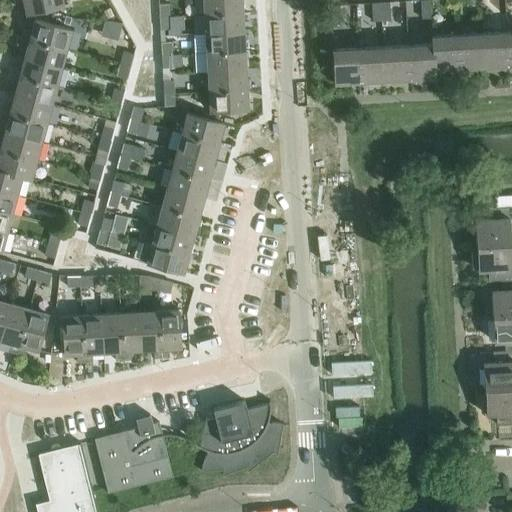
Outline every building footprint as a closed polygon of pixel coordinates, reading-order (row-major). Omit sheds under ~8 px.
[(61,0),(13,0),(15,3),(23,2),(26,14),(63,6),(61,0)] [(241,0),(203,0),(204,15),(242,13),(241,0)] [(421,18),(430,18),(429,0),(420,1),(421,18)] [(389,2),(380,3),(381,21),(390,20),(389,2)] [(381,21),(380,3),(371,3),(372,21),(381,21)] [(158,4),(158,18),(169,17),(168,4),(158,4)] [(339,5),(330,6),(331,24),(340,23),(339,5)] [(242,13),(204,15),(205,34),(243,31),(242,13)] [(169,17),(158,18),(159,30),(170,29),(169,17)] [(23,29),(21,37),(66,49),(71,29),(35,20),(31,32),(23,29)] [(243,31),(205,34),(206,53),(244,50),(243,31)] [(506,32),(481,33),(483,67),(508,66),(506,32)] [(481,33),(457,34),(459,69),(483,67),(481,33)] [(457,34),(432,36),(434,78),(435,78),(434,70),(459,69),(457,34)] [(432,44),(407,45),(410,79),(434,78),(432,36),(431,36),(432,44)] [(66,49),(21,37),(19,44),(27,46),(24,57),(61,67),(66,49)] [(160,42),(161,55),(171,55),(170,42),(160,42)] [(407,45),(383,47),(385,81),(410,79),(407,45)] [(383,47),(358,48),(360,82),(385,81),(383,47)] [(360,82),(358,48),(333,49),(335,84),(360,82)] [(244,50),(206,53),(207,72),(245,70),(244,50)] [(124,51),(120,64),(130,66),(134,54),(124,51)] [(171,55),(161,55),(161,68),(172,67),(171,55)] [(13,66),(11,74),(56,86),(61,67),(24,57),(21,69),(13,66)] [(130,66),(120,64),(117,76),(127,78),(130,66)] [(245,70),(207,72),(208,91),(246,89),(245,70)] [(56,86),(11,74),(9,81),(17,83),(14,95),(51,104),(56,86)] [(162,81),(163,94),(173,93),(173,80),(162,81)] [(114,88),(111,101),(121,104),(124,91),(114,88)] [(246,89),(208,91),(210,111),(248,109),(246,89)] [(173,93),(163,94),(164,107),(174,106),(173,93)] [(3,103),(1,111),(46,123),(51,104),(14,95),(11,106),(3,103)] [(121,104),(111,101),(107,113),(118,116),(121,104)] [(133,106),(130,118),(140,121),(143,109),(133,106)] [(46,123),(1,111),(0,113),(0,118),(7,120),(4,132),(41,142),(46,123)] [(187,113),(181,132),(218,142),(223,123),(187,113)] [(140,121),(130,118),(126,131),(136,133),(140,121)] [(104,125),(101,138),(111,141),(114,128),(104,125)] [(0,142),(0,150),(36,160),(41,142),(4,132),(1,143),(0,142)] [(181,132),(176,151),(213,161),(218,142),(181,132)] [(111,141),(101,138),(97,150),(107,153),(111,141)] [(123,143),(120,155),(130,158),(133,146),(123,143)] [(36,160),(0,150),(0,170),(21,176),(21,177),(31,179),(36,160)] [(176,151),(171,169),(208,179),(213,161),(176,151)] [(130,158),(120,155),(116,168),(126,170),(130,158)] [(94,162),(91,175),(101,178),(104,165),(94,162)] [(171,169),(166,188),(203,198),(208,179),(171,169)] [(0,190),(16,195),(21,177),(21,176),(0,170),(0,190)] [(101,178),(91,175),(88,186),(98,189),(101,178)] [(113,180),(110,192),(120,195),(123,183),(113,180)] [(166,188),(161,206),(198,216),(203,198),(166,188)] [(16,195),(0,190),(0,210),(11,213),(16,195)] [(120,195),(110,192),(106,205),(116,207),(120,195)] [(511,196),(497,198),(498,207),(511,205),(511,196)] [(84,199),(81,212),(91,215),(94,202),(84,199)] [(161,206),(156,225),(193,235),(198,216),(161,206)] [(475,219),(476,245),(510,243),(509,219),(511,219),(511,206),(487,208),(488,219),(475,219)] [(0,230),(6,232),(11,213),(0,210),(0,230)] [(91,215),(81,212),(77,224),(87,227),(91,215)] [(103,217),(99,229),(110,232),(113,220),(103,217)] [(156,225),(151,243),(188,253),(193,235),(156,225)] [(110,232),(99,229),(96,242),(106,244),(110,232)] [(51,231),(48,243),(58,246),(61,234),(51,231)] [(188,253),(151,243),(143,241),(142,242),(143,242),(139,259),(138,259),(137,260),(183,273),(188,253)] [(58,246),(48,243),(45,255),(55,258),(58,246)] [(510,243),(476,245),(478,270),(490,270),(491,280),(503,279),(511,278),(511,266),(511,267),(510,243)] [(2,260),(0,265),(0,270),(11,273),(14,263),(2,260)] [(24,277),(36,280),(39,270),(26,267),(24,277)] [(39,270),(36,280),(48,283),(51,273),(39,270)] [(130,274),(118,275),(118,285),(131,285),(130,274)] [(92,275),(79,276),(80,286),(92,286),(92,275)] [(118,285),(118,275),(105,275),(105,286),(118,285)] [(80,286),(79,276),(67,276),(67,286),(80,286)] [(145,286),(157,289),(159,279),(147,276),(145,286)] [(491,291),(492,316),(511,314),(511,278),(503,279),(503,290),(491,291)] [(159,279),(157,289),(169,292),(172,282),(159,279)] [(0,300),(0,338),(10,303),(0,300)] [(10,303),(0,338),(0,340),(11,343),(9,352),(16,354),(28,308),(10,303)] [(28,308),(16,354),(23,356),(26,347),(38,350),(48,314),(28,308)] [(178,309),(158,310),(161,357),(169,357),(168,348),(180,347),(178,309)] [(158,310),(139,311),(141,350),(153,349),(153,358),(161,357),(158,310)] [(139,311),(120,313),(123,360),(130,359),(130,350),(141,350),(139,311)] [(120,313),(100,314),(103,352),(115,351),(115,360),(123,360),(120,313)] [(100,314),(81,315),(84,362),(92,362),(91,353),(103,352),(100,314)] [(511,314),(492,316),(494,342),(506,341),(507,351),(511,351),(511,314)] [(84,362),(81,315),(62,316),(64,354),(76,354),(77,363),(84,362)] [(483,363),(484,389),(511,387),(511,351),(507,351),(495,352),(496,362),(483,363)] [(511,387),(484,389),(485,414),(498,414),(499,424),(511,423),(511,387)] [(205,419),(199,447),(203,449),(206,450),(202,465),(200,469),(200,470),(222,469),(222,474),(223,475),(245,466),(246,470),(247,471),(272,451),(276,454),(277,454),(282,423),(267,421),(268,418),(269,413),(270,411),(270,407),(270,402),(270,400),(268,400),(269,403),(246,409),(244,400),(212,408),(214,417),(205,419)] [(138,427),(94,438),(107,492),(172,476),(159,421),(152,423),(150,414),(135,418),(138,427)] [(36,452),(47,498),(33,502),(35,511),(96,511),(79,441),(36,452)]
